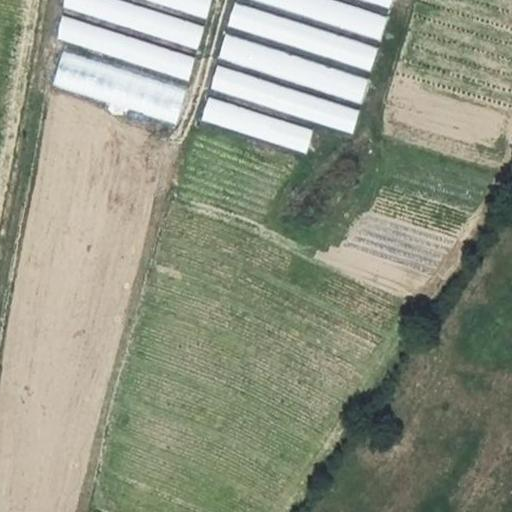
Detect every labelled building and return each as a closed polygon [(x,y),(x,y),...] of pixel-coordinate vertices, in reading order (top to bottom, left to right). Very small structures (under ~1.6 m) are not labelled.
[(66,0),(64,9),(196,49),(203,27),(115,0),(66,0)] [(147,0),(206,18),(211,0),(147,0)] [(333,0),(253,0),(380,41),(387,18),(333,0)] [(360,0),(390,10),(393,0),(360,0)] [(235,3),(228,27),(370,73),(378,50),(235,3)] [(64,19),(58,39),(188,79),(194,59),(64,19)] [(226,33),(218,57),(361,104),(369,80),(226,33)] [(64,51),(53,86),(176,124),(187,89),(64,51)] [(218,65),(210,89),(353,135),(361,112),(218,65)] [(210,96),(202,121),(307,154),(315,130),(210,96)]
